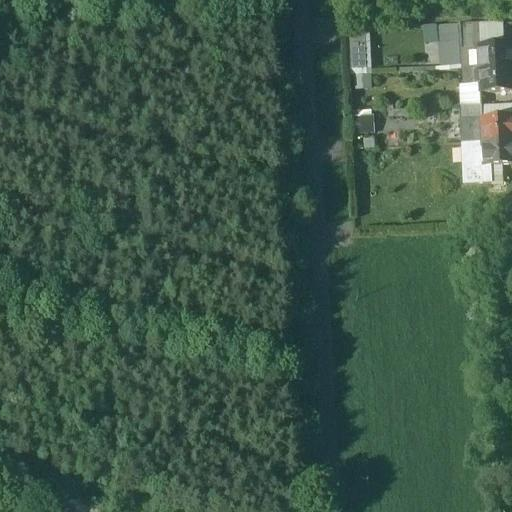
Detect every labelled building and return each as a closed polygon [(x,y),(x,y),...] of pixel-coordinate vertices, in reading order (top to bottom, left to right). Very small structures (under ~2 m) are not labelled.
[(504,27),(476,28),(479,72),(511,71),(511,47),(504,48),(504,27)] [(476,28),(460,29),(462,73),(479,72),(476,28)] [(451,74),(462,73),(460,29),(438,30),(439,45),(449,45),(451,74)] [(353,47),(353,90),(370,90),(370,48),(353,47)] [(511,71),(479,72),(480,87),(480,96),(511,94),(511,71)] [(479,72),(462,73),(463,88),(480,87),(479,72)] [(463,147),(482,146),(480,110),(461,111),(463,147)] [(374,112),(357,113),(358,137),(375,136),(374,112)] [(511,121),(481,122),(482,146),(511,144),(511,121)] [(511,144),(482,146),(483,169),(491,169),(511,167),(511,144)] [(482,146),(463,147),(464,187),(491,185),(491,169),(483,169),(482,146)]
